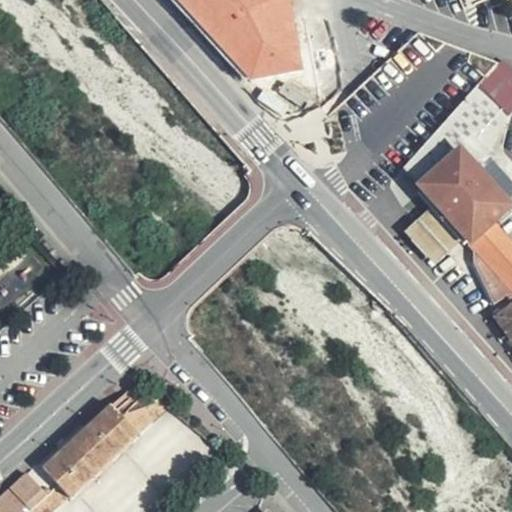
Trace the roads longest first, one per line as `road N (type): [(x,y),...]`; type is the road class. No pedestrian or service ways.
road 1 (secondary): [(511,419),(295,183)]
road 2 (secondary): [(295,183),(129,0)]
road 3 (residential): [(0,150),(149,323)]
road 4 (tertiary): [(0,464),(149,323)]
road 5 (tertiary): [(149,323),(295,183)]
road 6 (residential): [(271,455),(149,323)]
road 7 (residential): [(364,0),(511,52)]
